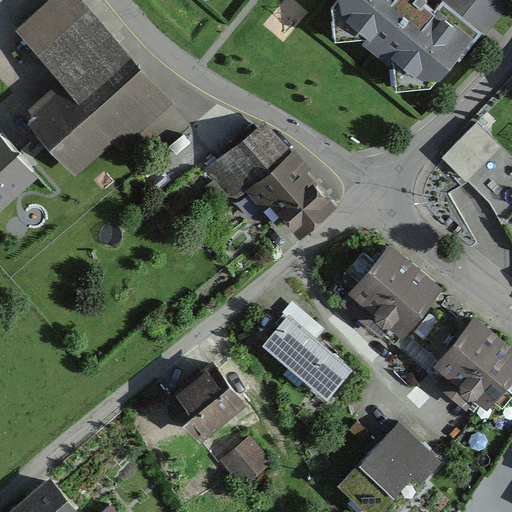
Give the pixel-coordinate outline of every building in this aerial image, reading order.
[(79,0),(53,0),(26,25),(76,80),(34,118),(76,165),(160,90),(79,0)] [(302,32),(318,0),(276,0),(269,15),(302,32)] [(427,0),(339,0),(335,5),(337,44),(366,41),(396,66),(397,94),(439,92),(478,42),(427,0)] [(511,3),(511,0),(456,0),(492,28),(511,3)] [(470,185),(502,143),(474,121),(442,163),(470,185)] [(267,124),(212,171),(239,202),(260,183),(308,238),(342,209),(267,124)] [(0,137),(0,195),(29,170),(0,137)] [(377,307),(414,264),(390,243),(353,285),(377,307)] [(401,328),(438,285),(414,264),(377,307),(401,328)] [(366,366),(298,312),(271,346),(339,400),(366,366)] [(462,379),(498,336),(474,316),(438,359),(462,379)] [(486,399),(511,368),(511,347),(498,336),(462,379),(486,399)] [(227,361),(179,400),(212,441),(261,402),(227,361)] [(396,511),(445,461),(405,423),(349,482),(380,511),(396,511)] [(255,437),(226,461),(249,488),(278,463),(255,437)] [(103,511),(91,511),(61,477),(19,511),(120,511),(114,504),(103,511)]
